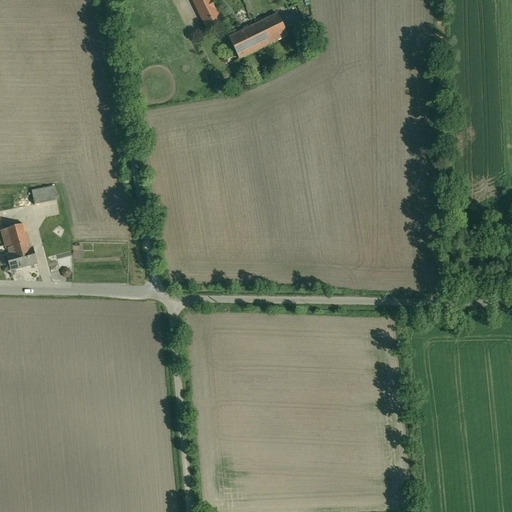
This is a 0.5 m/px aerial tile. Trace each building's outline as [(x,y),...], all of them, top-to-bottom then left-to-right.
[(223,24),(211,0),(193,0),(208,31),(223,24)] [(278,14),(229,38),(240,59),(288,36),(278,14)] [(55,187),(32,192),(33,196),(35,205),(57,201),(55,187)] [(33,196),(20,198),(22,208),(35,205),(33,196)] [(24,225),(2,231),(7,250),(10,249),(29,243),(24,225)] [(53,225),(42,228),(44,233),(46,239),(56,236),(55,230),(54,230),(53,225)] [(29,243),(10,249),(11,255),(7,256),(11,270),(37,263),(33,249),(31,249),(29,243)] [(69,270),(65,269),(62,273),(64,277),(68,277),(71,273),(69,270)]
